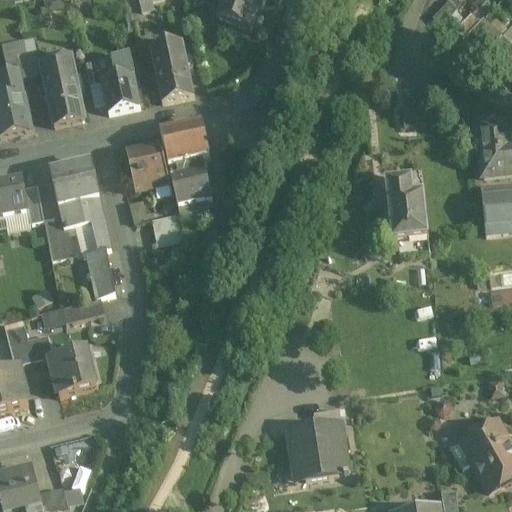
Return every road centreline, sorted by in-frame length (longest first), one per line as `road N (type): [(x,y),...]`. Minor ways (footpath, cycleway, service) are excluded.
road 1 (residential): [(0,452),(94,427),(126,406),(137,295),(99,138)]
road 2 (residential): [(307,0),(265,81),(223,109),(99,138)]
road 3 (residential): [(421,0),(407,32),(411,46),(511,101)]
road 4 (residential): [(289,371),(251,417),(215,511)]
